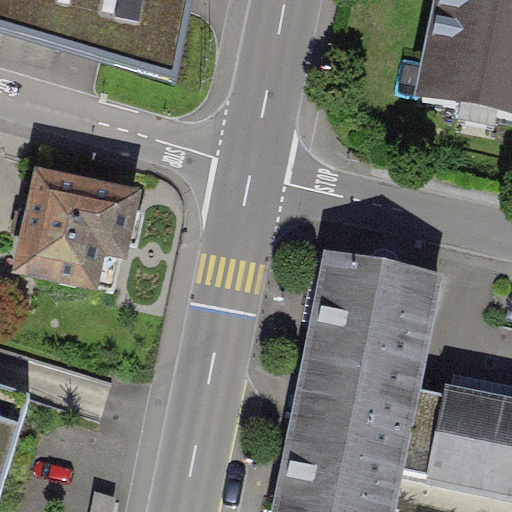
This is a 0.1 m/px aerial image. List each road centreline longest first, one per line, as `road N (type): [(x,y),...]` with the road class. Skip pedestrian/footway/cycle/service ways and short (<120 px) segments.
road 1 (residential): [(252,170),(184,511)]
road 2 (residential): [(252,170),(511,238)]
road 3 (residential): [(0,97),(252,170)]
road 4 (residential): [(286,0),(252,170)]
